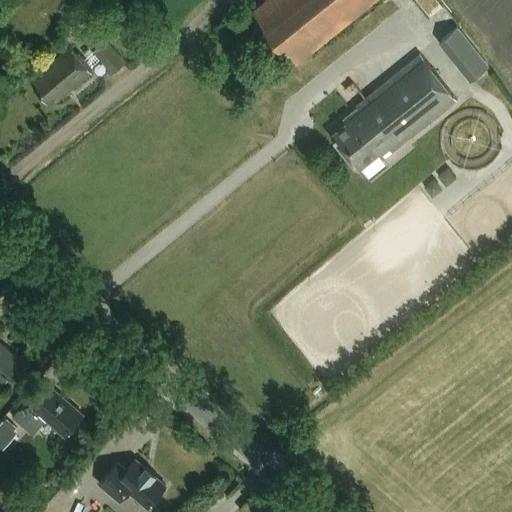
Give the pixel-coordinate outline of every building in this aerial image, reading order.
[(295,64),(374,0),(266,0),(252,11),(295,64)] [(442,39),(473,79),(493,64),(462,24),(442,39)] [(112,73),(125,62),(105,40),(92,51),(112,73)] [(90,72),(69,48),(30,82),(47,102),(53,97),(57,101),(90,72)] [(358,170),(379,155),(383,160),(457,101),(456,99),(420,55),(356,106),(357,109),(343,120),(346,124),(331,136),(358,170)] [(447,167),(437,176),(443,183),(450,183),(456,178),(447,167)] [(0,379),(1,381),(20,360),(0,342),(0,379)] [(45,420),(64,436),(83,415),(52,389),(43,399),(34,391),(11,417),(21,425),(32,435),(45,420)] [(0,447),(13,432),(12,430),(8,427),(2,422),(0,424),(0,447)] [(98,484),(107,492),(119,502),(127,493),(146,509),(165,486),(134,460),(123,473),(114,466),(98,484)] [(23,511),(38,511),(42,508),(33,500),(23,511)]
